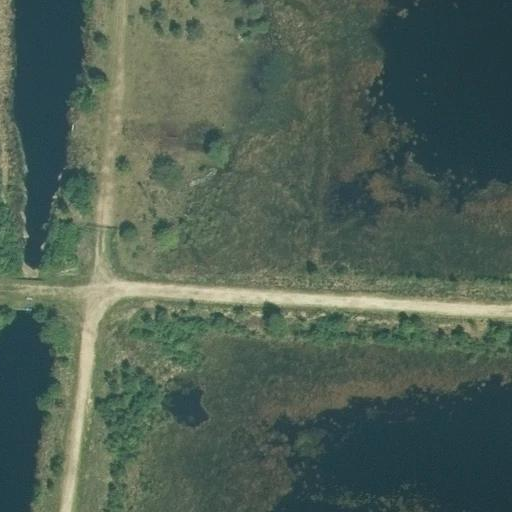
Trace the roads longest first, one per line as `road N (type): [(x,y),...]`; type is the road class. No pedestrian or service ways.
road 1 (track): [(94,291),(511,312)]
road 2 (track): [(119,0),(94,291)]
road 3 (track): [(94,291),(63,511)]
